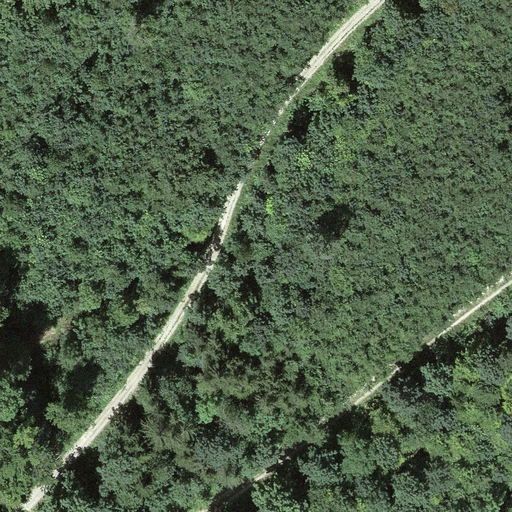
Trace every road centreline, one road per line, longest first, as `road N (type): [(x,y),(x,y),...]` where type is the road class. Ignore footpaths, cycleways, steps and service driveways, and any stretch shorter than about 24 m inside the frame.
road 1 (track): [(378,0),(277,109),(232,196),(214,252),(158,346),(19,511)]
road 2 (track): [(206,511),(511,269)]
